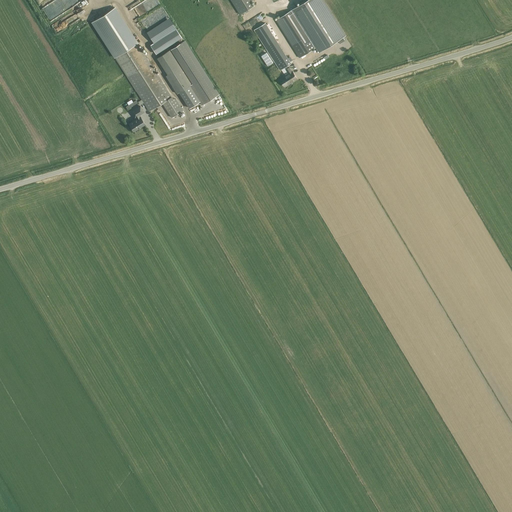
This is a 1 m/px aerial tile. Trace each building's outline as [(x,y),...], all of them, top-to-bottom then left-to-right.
[(230,0),(240,14),(253,6),(249,0),(230,0)] [(307,0),(276,20),(299,58),(316,47),(319,52),(345,36),(346,35),(324,0),(307,0)] [(262,25),(265,23),(266,22),(255,5),(253,6),(240,14),(240,15),(236,18),(246,34),(254,29),(254,30),(262,25)] [(172,98),(114,8),(92,22),(149,111),(162,103),(171,117),(183,110),(175,99),(172,98)] [(292,72),(289,67),(288,68),(286,66),(291,63),(265,23),(262,25),(254,30),(280,70),(281,69),(286,76),(280,79),(280,80),(280,81),(281,83),(282,83),(285,87),(297,79),(293,71),(292,72)] [(153,43),(150,45),(156,54),(181,37),(176,29),(153,43)] [(158,58),(168,74),(165,76),(177,93),(179,92),(189,108),(199,101),(201,105),(218,94),(184,41),(158,58)] [(267,52),(262,56),(268,66),(273,63),(267,52)] [(136,100),(133,102),(128,105),(126,107),(127,109),(137,103),(136,100)] [(134,131),(145,124),(140,117),(139,117),(138,115),(144,112),(140,106),(131,112),(135,118),(136,117),(137,119),(129,124),(134,131)]
